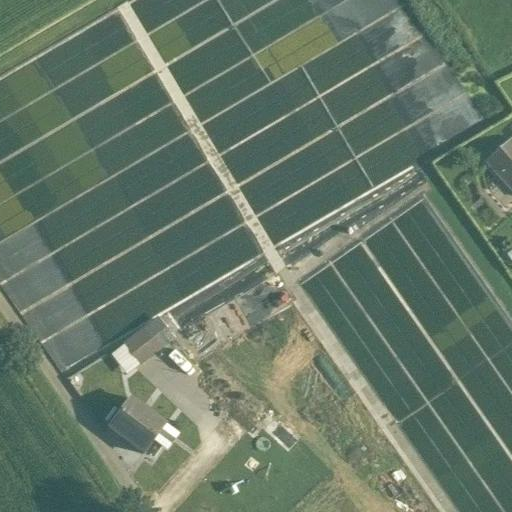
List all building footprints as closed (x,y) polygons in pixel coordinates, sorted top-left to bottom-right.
[(511,142),(511,141),(486,164),(511,192),(511,142)] [(301,277),(454,511),(511,511),(511,452),(511,453),(510,460),(504,458),(496,446),(466,465),(470,446),(460,430),(476,433),(491,360),(480,342),(464,353),(433,306),(441,300),(435,291),(443,293),(449,264),(467,267),(459,255),(365,236),(301,277)] [(260,259),(166,308),(175,326),(270,278),(260,259)] [(144,330),(123,346),(139,366),(160,350),(144,330)] [(166,426),(131,399),(110,427),(144,454),(166,426)]
